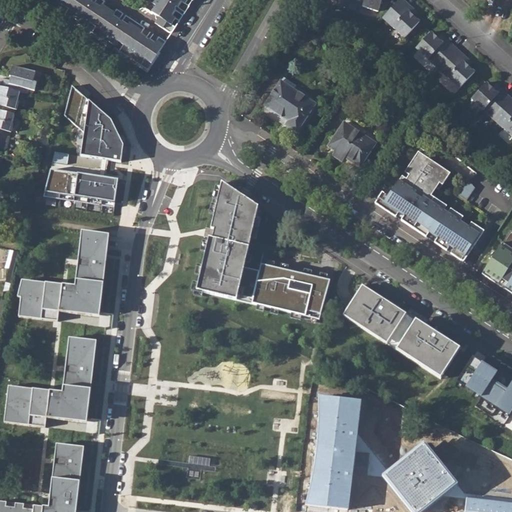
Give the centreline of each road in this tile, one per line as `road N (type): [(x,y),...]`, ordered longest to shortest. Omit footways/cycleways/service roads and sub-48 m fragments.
road 1 (residential): [(212,143),(511,348)]
road 2 (residential): [(164,158),(137,250),(106,511)]
road 3 (residential): [(13,11),(145,103)]
road 4 (residential): [(219,114),(278,0)]
